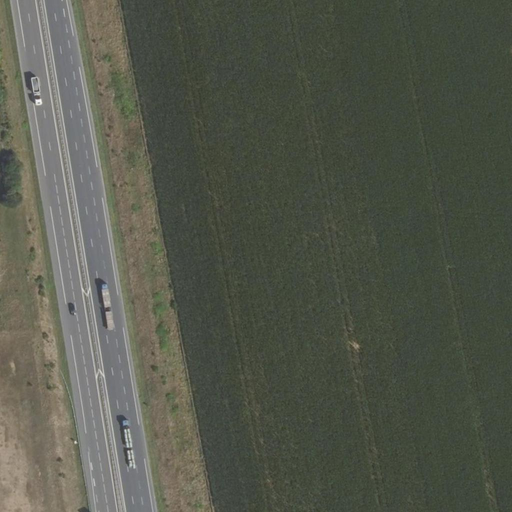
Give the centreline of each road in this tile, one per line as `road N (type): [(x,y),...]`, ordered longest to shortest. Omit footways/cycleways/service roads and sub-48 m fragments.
road 1 (motorway): [(24,0),(106,511)]
road 2 (motorway): [(134,511),(53,0)]
